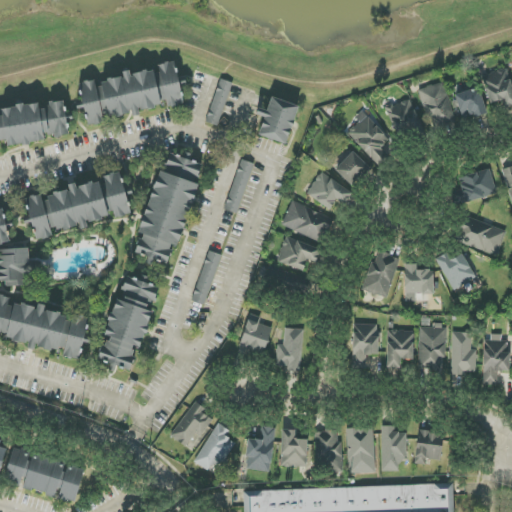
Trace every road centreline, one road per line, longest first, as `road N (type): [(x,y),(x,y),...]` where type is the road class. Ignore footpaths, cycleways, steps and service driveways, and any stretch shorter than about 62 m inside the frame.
road 1 (residential): [(241,392),(437,399),(511,436)]
road 2 (residential): [(0,406),(122,450),(156,474),(185,511)]
road 3 (residential): [(325,397),(327,299),(351,245),(387,198)]
road 4 (residential): [(387,198),(438,153),(511,128)]
